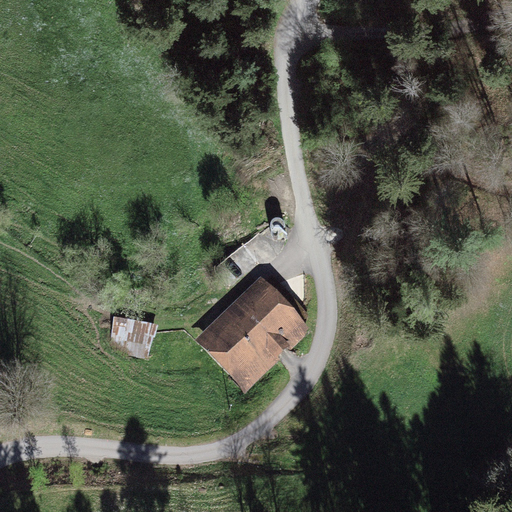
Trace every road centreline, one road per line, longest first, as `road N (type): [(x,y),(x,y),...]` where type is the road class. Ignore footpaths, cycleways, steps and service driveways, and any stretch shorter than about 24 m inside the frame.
road 1 (unclassified): [(0,457),(56,445),(210,451),(262,425),(310,375),(327,298),(283,80),(284,36),(302,0)]
road 2 (track): [(284,36),(377,33),(511,2)]
